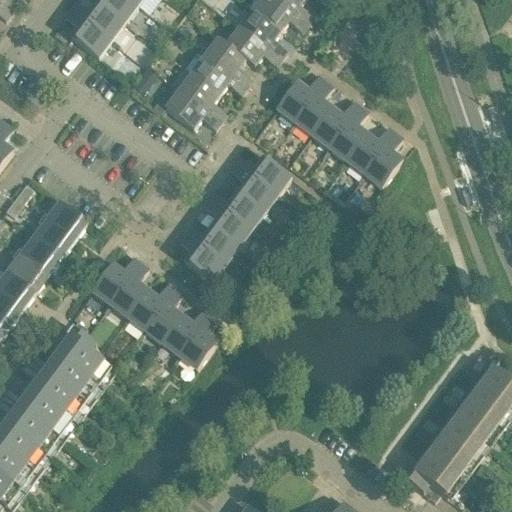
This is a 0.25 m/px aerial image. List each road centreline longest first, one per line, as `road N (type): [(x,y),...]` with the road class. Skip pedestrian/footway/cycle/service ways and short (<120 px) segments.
road 1 (residential): [(38,148),(139,223),(177,171),(77,97)]
road 2 (tertiary): [(511,250),(426,0)]
road 3 (residential): [(381,511),(278,439),(223,511)]
road 4 (residential): [(77,97),(16,52),(56,0)]
